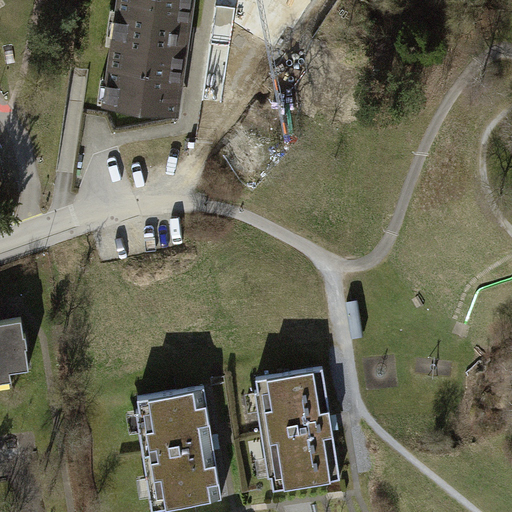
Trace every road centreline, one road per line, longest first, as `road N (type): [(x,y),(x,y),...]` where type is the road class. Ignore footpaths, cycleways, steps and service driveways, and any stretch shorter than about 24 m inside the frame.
road 1 (track): [(511,51),(494,53),(466,75),(374,264),(331,263),(247,217),(212,209)]
road 2 (residential): [(212,209),(152,203),(0,246)]
road 3 (track): [(511,236),(481,182),(484,140),(511,105)]
